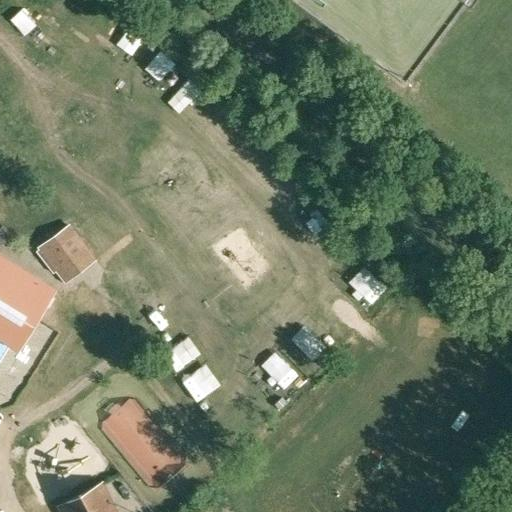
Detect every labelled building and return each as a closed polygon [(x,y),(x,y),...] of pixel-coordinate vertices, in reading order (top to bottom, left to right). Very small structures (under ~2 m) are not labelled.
[(166,69),(176,55),(168,49),(158,63),(166,69)] [(227,116),(213,131),(228,144),(249,121),(235,108),(228,117),(227,116)] [(248,163),(261,179),(284,161),(271,144),(248,163)] [(284,173),(307,194),(314,186),(291,165),(284,173)] [(97,260),(70,223),(38,247),(65,284),(97,260)] [(0,243),(8,231),(1,226),(0,227),(0,243)] [(52,290),(0,258),(0,333),(19,345),(52,290)] [(165,287),(177,276),(168,267),(156,278),(165,287)] [(79,285),(70,302),(114,327),(124,311),(79,285)] [(330,322),(316,336),(324,344),(338,330),(330,322)] [(295,360),(272,376),(279,387),(302,371),(295,360)] [(255,413),(273,398),(265,389),(247,404),(255,413)] [(61,511),(114,511),(99,484),(58,506),(61,511)]
